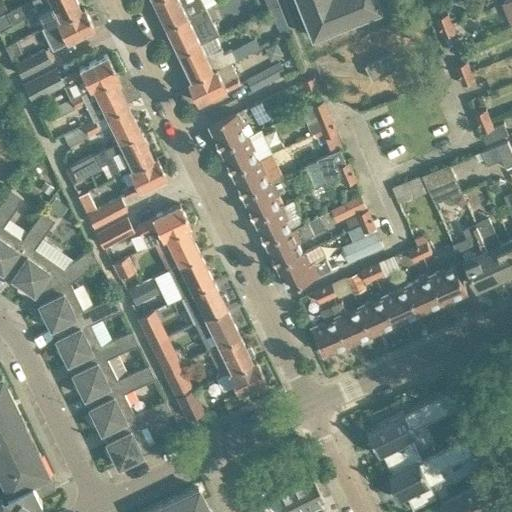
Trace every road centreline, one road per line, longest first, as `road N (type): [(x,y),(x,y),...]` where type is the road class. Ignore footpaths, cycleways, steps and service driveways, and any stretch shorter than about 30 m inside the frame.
road 1 (residential): [(312,409),(114,0)]
road 2 (residential): [(91,500),(312,409)]
road 3 (residential): [(312,409),(511,321)]
road 4 (residential): [(91,500),(12,329),(0,321)]
